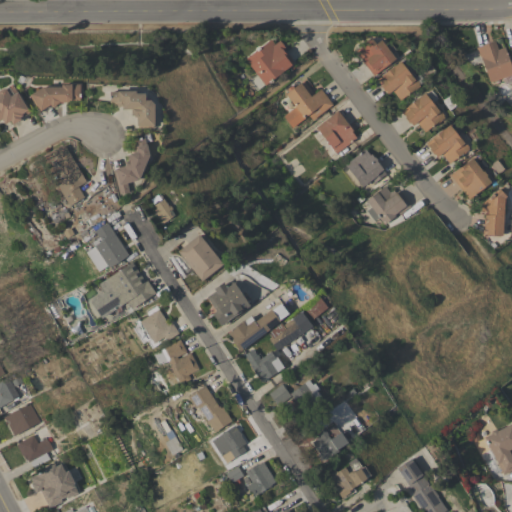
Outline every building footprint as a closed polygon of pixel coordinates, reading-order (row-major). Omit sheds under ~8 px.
[(395,59),(373,76),(362,62),(363,62),(355,51),(371,38),(375,44),(380,39),(395,59)] [(249,80),(256,74),(249,65),(250,64),(245,58),(270,39),(274,44),(279,40),(284,47),(283,48),(294,63),(290,65),(265,85),(264,85),(257,91),(249,80)] [(511,73),(489,83),(477,49),(476,50),(475,47),(494,40),(498,49),(504,47),(511,67),(511,73)] [(419,83),(418,84),(419,86),(412,91),(400,100),(392,90),(388,94),(385,91),(384,91),(380,86),(381,85),(377,80),(382,75),(381,74),(393,65),(393,66),(400,61),(401,60),(419,83)] [(332,105),(313,119),(308,113),(303,117),(304,119),(292,128),(283,116),(288,112),(279,101),(286,96),(285,94),(300,82),(310,96),(320,89),(332,105)] [(29,112),(20,118),(21,119),(12,125),(10,121),(5,125),(1,119),(0,119),(0,89),(3,88),(5,87),(5,88),(12,84),(29,112)] [(61,87),(61,84),(80,84),(80,100),(71,100),(66,102),(60,103),(60,102),(51,107),(50,104),(38,111),(29,95),(42,87),(61,87)] [(109,103),(109,91),(135,91),(135,93),(144,93),(144,100),(150,100),(154,104),(154,128),(137,128),(137,126),(136,126),(136,117),(134,117),(134,116),(130,116),(130,109),(122,109),(122,106),(117,106),(117,105),(113,103),(109,103)] [(444,118),(437,123),(436,123),(425,132),(416,122),(412,126),(409,122),(408,123),(404,118),(405,117),(401,112),(407,107),(406,106),(418,97),(418,98),(424,93),(425,94),(426,93),(436,105),(435,106),(444,116),(443,117),(444,118)] [(337,111),(352,130),(351,131),(356,138),(336,154),(315,127),(337,111)] [(468,149),(462,155),(461,154),(449,164),(441,154),(436,157),(434,154),(433,155),(429,149),(430,149),(425,144),(431,139),(431,138),(442,129),(443,129),(449,124),(449,125),(450,125),(468,146),(467,148),(468,149)] [(139,178),(137,177),(138,180),(126,183),(129,192),(119,195),(113,170),(115,170),(114,168),(123,166),(124,164),(124,161),(126,161),(129,153),(135,152),(132,140),(144,137),(144,139),(147,138),(149,145),(146,146),(149,155),(139,178)] [(86,181),(78,186),(84,197),(69,206),(57,185),(64,181),(56,168),(60,165),(52,152),(64,145),(86,181)] [(341,169),(345,166),(344,164),(365,149),(370,155),(372,153),(378,162),(377,163),(386,174),(374,183),(371,179),(370,180),(372,183),(369,186),(367,182),(357,190),(341,169)] [(471,158),(482,171),(483,171),(486,175),(485,176),(490,182),(485,186),(486,187),(479,193),(478,191),(469,199),(450,175),(471,158)] [(411,206),(398,216),(397,215),(394,218),(393,217),(384,225),(383,224),(378,227),(374,221),(366,211),(371,207),(365,200),(384,186),(392,195),(398,190),(411,206)] [(498,188),(506,196),(504,198),(502,236),(483,235),(483,234),(483,228),(484,228),(484,223),(483,223),(483,217),(484,217),(484,215),(487,215),(487,211),(481,210),(481,203),(498,188)] [(153,210),(156,208),(150,199),(159,193),(168,206),(170,205),(172,209),(171,210),(174,215),(162,223),(153,210)] [(128,255),(108,268),(107,266),(98,272),(85,252),(94,246),(91,242),(99,238),(94,231),(107,223),(128,255)] [(222,264),(201,281),(177,251),(198,234),(222,264)] [(100,318),(90,301),(92,300),(90,297),(103,289),(100,283),(132,261),(145,282),(147,281),(155,293),(131,309),(126,301),(120,305),(116,307),(100,318)] [(239,290),(241,293),(245,291),(253,302),(227,320),(228,321),(223,325),(221,326),(212,314),(216,311),(206,297),(214,291),(213,289),(223,282),(227,287),(229,286),(229,283),(232,282),(235,282),(237,285),(239,290)] [(312,319),(304,309),(319,297),(327,308),(312,319)] [(240,351),(229,337),(230,336),(227,333),(250,316),(254,321),(271,309),(271,310),(280,303),(288,313),(279,320),(279,321),(240,351)] [(139,322),(158,309),(167,323),(170,321),(178,333),(167,341),(163,336),(154,343),(139,322)] [(303,332),(293,338),(293,339),(276,350),(269,338),(271,337),(268,332),(281,323),(282,325),(294,318),(303,332)] [(198,369),(188,374),(190,379),(179,385),(167,361),(159,365),(153,354),(161,350),(161,349),(180,339),(186,352),(177,357),(178,359),(190,352),(198,369)] [(251,365),(244,355),(252,349),(257,355),(259,357),(258,358),(259,359),(270,351),(274,357),(276,356),(284,367),(261,383),(250,366),(251,365)] [(19,396),(0,406),(0,382),(2,381),(3,383),(9,379),(19,396)] [(303,383),(308,379),(312,385),(314,383),(318,389),(316,390),(320,396),(319,397),(323,403),(308,414),(306,412),(301,415),(295,407),(298,405),(289,393),(303,383)] [(282,386),(284,384),(287,388),(285,389),(290,396),(276,406),(268,393),(281,384),(282,386)] [(215,432),(212,427),(208,430),(205,426),(207,424),(204,420),(206,419),(204,417),(203,417),(201,413),(202,413),(198,407),(195,409),(187,397),(204,385),(218,406),(219,405),(220,408),(222,407),(232,421),(215,432)] [(39,422),(13,436),(7,425),(6,425),(4,421),(4,420),(4,419),(3,417),(29,403),(39,422)] [(484,437),(491,434),(491,431),(494,429),(497,430),(511,423),(511,448),(508,450),(511,458),(511,470),(503,475),(497,464),(484,437)] [(211,441),(234,425),(245,443),(242,445),(245,450),(226,463),(211,441)] [(347,442),(337,449),(339,451),(325,460),(326,460),(322,463),(316,455),(319,453),(312,442),(316,439),(315,437),(318,436),(317,434),(322,430),(328,440),(340,432),(347,442)] [(37,443),(42,440),(41,439),(43,438),(44,439),(46,438),(52,449),(45,453),(49,458),(33,468),(30,462),(28,462),(26,458),(25,459),(23,456),(22,456),(16,445),(18,444),(17,443),(32,435),(37,443)] [(422,511),(411,495),(413,494),(407,485),(396,469),(413,457),(420,467),(417,469),(421,475),(421,474),(428,484),(429,483),(438,496),(437,496),(446,510),(443,511),(422,511)] [(257,463),(258,464),(262,462),(275,482),(270,484),(271,485),(254,496),(251,492),(249,493),(247,491),(248,490),(246,486),(251,482),(245,471),(257,463)] [(49,508),(40,490),(35,493),(31,484),(32,483),(30,478),(44,470),(43,469),(54,464),(55,466),(60,464),(65,472),(67,471),(73,483),(72,483),(77,493),(67,498),(66,496),(60,499),(62,501),(49,508)] [(242,476),(231,483),(225,473),(236,466),(242,476)] [(366,478),(348,490),(350,492),(341,498),(326,476),(334,470),(336,472),(344,467),(348,473),(353,469),(355,471),(359,468),(366,478)]
